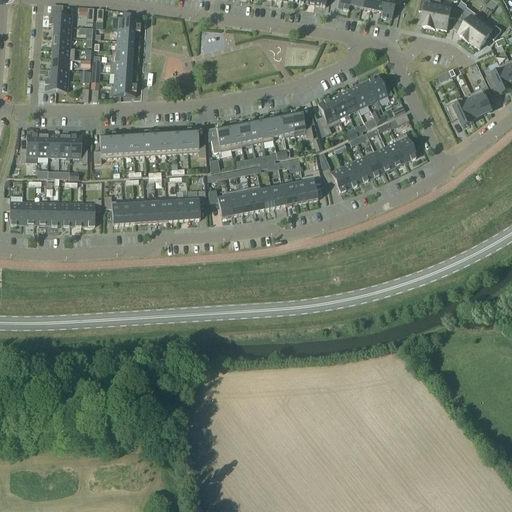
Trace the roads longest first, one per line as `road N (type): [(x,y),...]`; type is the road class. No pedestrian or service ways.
road 1 (tertiary): [(0,324),(310,307),(423,278),(511,234)]
road 2 (residential): [(0,252),(146,252),(164,240),(291,236),(373,211),(434,181),(445,167)]
road 3 (residential): [(355,41),(349,61),(295,88),(199,106),(33,111)]
road 4 (residential): [(355,41),(41,0)]
